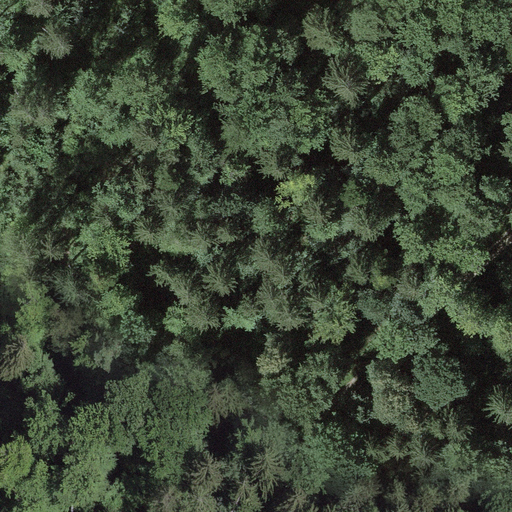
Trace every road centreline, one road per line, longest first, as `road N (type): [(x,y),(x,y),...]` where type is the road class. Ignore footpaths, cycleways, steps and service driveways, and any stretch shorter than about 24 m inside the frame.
road 1 (track): [(511,229),(345,389),(289,468),(276,511)]
road 2 (track): [(123,0),(61,66),(0,158)]
